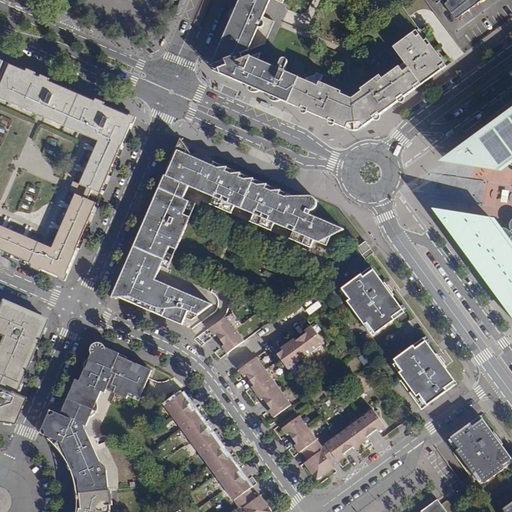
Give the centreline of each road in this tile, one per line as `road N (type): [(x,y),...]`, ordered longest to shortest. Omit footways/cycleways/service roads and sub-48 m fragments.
road 1 (residential): [(303,511),(188,363),(77,310)]
road 2 (residential): [(77,310),(166,103)]
road 3 (tertiary): [(501,376),(376,198)]
road 4 (tertiary): [(166,103),(303,164),(345,174)]
road 5 (tertiary): [(350,159),(179,83)]
road 6 (tertiary): [(0,30),(166,103)]
road 7 (residential): [(5,473),(77,310)]
road 8 (tertiary): [(163,76),(0,7)]
road 9 (tertiary): [(511,53),(386,153)]
road 10 (residential): [(416,439),(318,511)]
